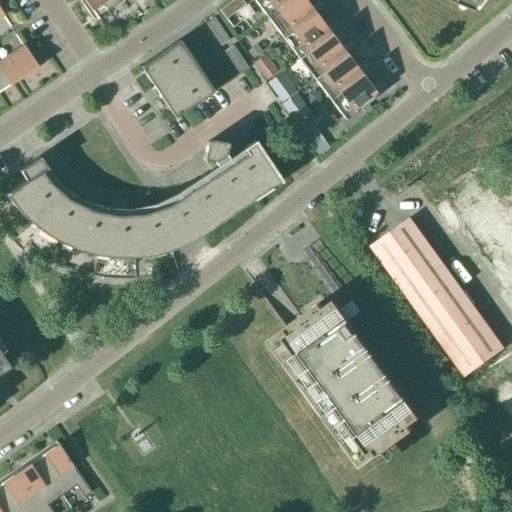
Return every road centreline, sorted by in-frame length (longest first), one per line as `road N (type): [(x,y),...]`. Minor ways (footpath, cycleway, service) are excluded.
road 1 (unclassified): [(0,434),(432,90)]
road 2 (residential): [(262,98),(154,163),(133,146),(92,71)]
road 3 (residential): [(92,71),(200,0)]
